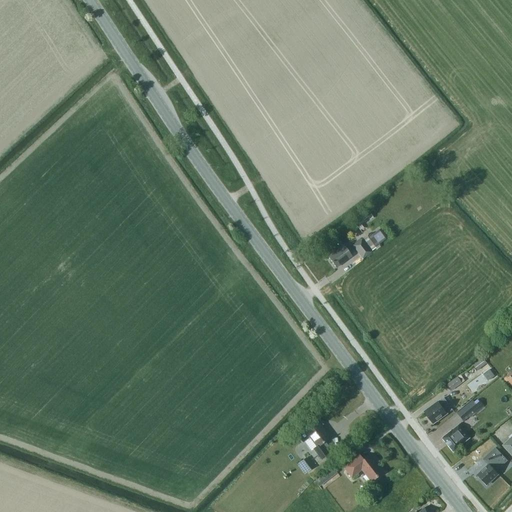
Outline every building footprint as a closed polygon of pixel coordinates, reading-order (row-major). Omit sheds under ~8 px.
[(357,227),(372,217),(368,212),(354,222),(357,227)] [(371,250),(379,245),(370,232),(362,238),(352,246),(362,259),(372,252),(371,250)] [(328,257),(336,267),(351,256),(342,244),(341,245),(339,242),(336,242),(331,245),(331,248),(334,252),(328,257)] [(473,365),(478,371),(487,364),(483,358),(473,365)] [(482,378),(488,373),(485,370),(479,374),(482,378)] [(474,384),(480,379),(477,375),(471,380),(474,384)] [(447,385),(451,391),(462,383),(458,378),(447,385)] [(424,412),(433,424),(447,414),(444,410),(450,406),(444,398),(438,402),(424,412)] [(457,413),(463,421),(479,408),(473,400),(457,413)] [(321,427),(323,424),(319,420),(316,421),(304,430),(299,434),(304,440),(309,436),(316,447),(313,449),(321,459),(328,454),(325,449),(328,446),(325,441),(329,438),(321,427)] [(442,438),(453,452),(470,438),(459,425),(456,427),(442,438)] [(485,460),(489,464),(477,475),(486,485),(498,474),(496,472),(508,460),(497,448),(485,460)] [(363,460),(358,454),(342,466),(351,477),(361,470),(371,482),(381,473),(382,471),(374,462),(375,461),(370,454),(363,460)] [(306,457),(299,462),(307,472),(314,467),(306,457)] [(337,473),(333,467),(315,481),(319,487),(337,473)]
